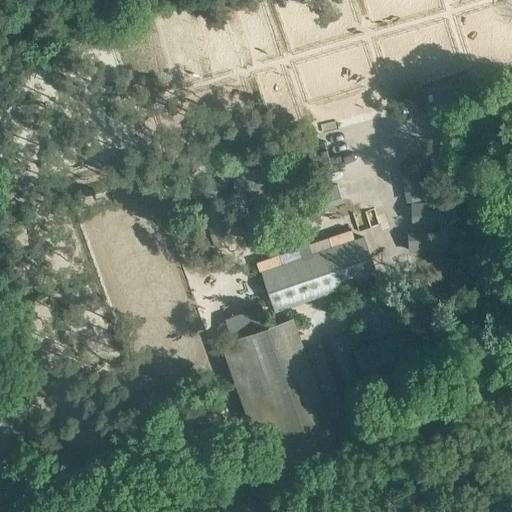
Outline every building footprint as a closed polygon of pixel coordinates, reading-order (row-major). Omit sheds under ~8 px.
[(321,138),(385,124),(378,91),(314,105),(321,138)] [(291,150),(287,159),(249,170),(243,150),(227,154),(232,175),(231,175),(235,189),(244,187),(248,191),(252,203),(312,186),(301,147),(291,150)] [(222,151),(211,154),(219,182),(230,179),(222,151)] [(418,167),(400,170),(406,202),(424,199),(418,167)] [(343,202),(336,182),(304,193),(311,212),(343,202)] [(244,187),(199,204),(216,248),(261,231),(244,187)] [(438,230),(407,232),(408,252),(458,249),(455,200),(410,202),(411,222),(438,220),(438,230)] [(364,236),(261,272),(275,311),(377,275),(364,236)] [(220,342),(268,478),(364,445),(363,440),(374,437),(372,432),(384,428),(376,408),(372,409),(364,389),(354,393),(362,413),(364,413),(368,425),(358,428),(352,430),(321,344),(305,350),(293,316),(269,324),(262,305),(224,318),(232,338),(220,342)] [(414,329),(413,327),(353,346),(366,387),(408,373),(427,366),(423,354),(414,329)]
